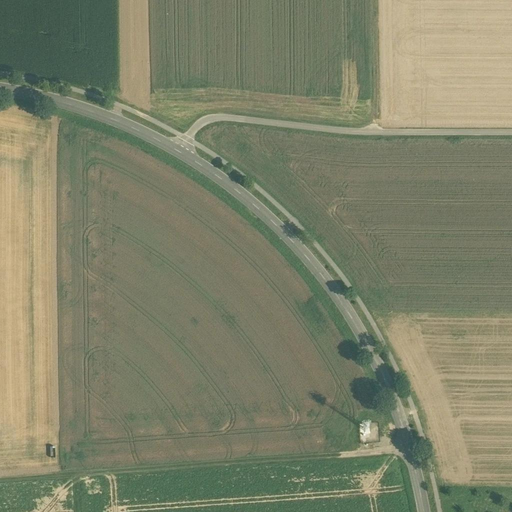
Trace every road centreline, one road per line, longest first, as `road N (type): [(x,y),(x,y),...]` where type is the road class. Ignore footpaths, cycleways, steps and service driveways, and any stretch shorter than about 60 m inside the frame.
road 1 (tertiary): [(0,89),(116,120),(178,151),(235,188),(296,244),(363,337),(403,429),(422,511)]
road 2 (track): [(408,450),(0,483)]
road 3 (track): [(178,151),(214,118),(511,133)]
road 4 (track): [(375,132),(376,0)]
